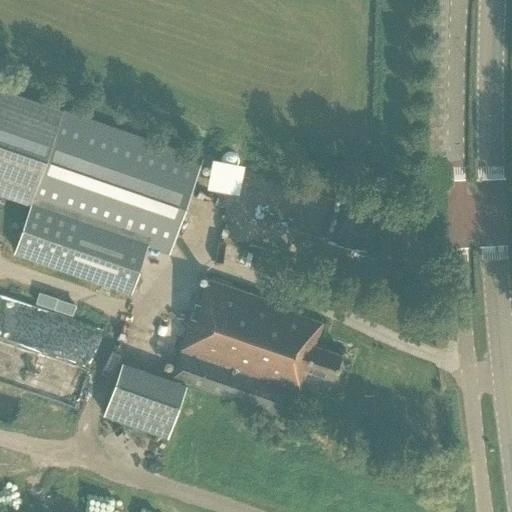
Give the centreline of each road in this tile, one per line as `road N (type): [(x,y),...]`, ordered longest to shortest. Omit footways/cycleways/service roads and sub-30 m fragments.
road 1 (unclassified): [(457,219),(483,511)]
road 2 (primary): [(511,449),(493,218)]
road 3 (unclassified): [(458,0),(457,219)]
road 4 (primary): [(493,218),(491,0)]
